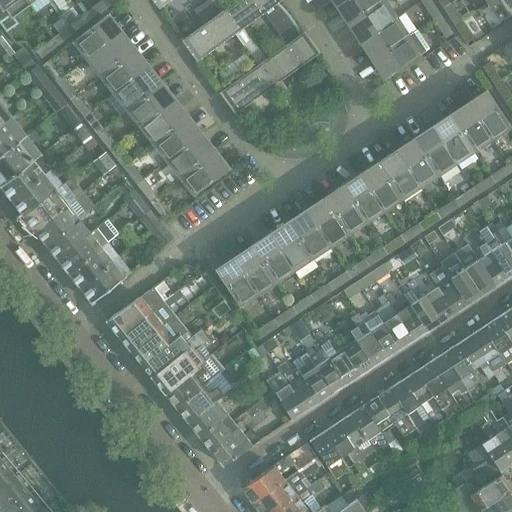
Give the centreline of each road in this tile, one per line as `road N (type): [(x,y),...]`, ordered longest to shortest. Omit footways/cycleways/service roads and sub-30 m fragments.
road 1 (residential): [(200,492),(511,287)]
road 2 (residential): [(0,238),(200,492)]
road 3 (residential): [(282,187),(136,0)]
road 4 (residential): [(376,123),(296,0)]
road 5 (residential): [(376,123),(491,49)]
